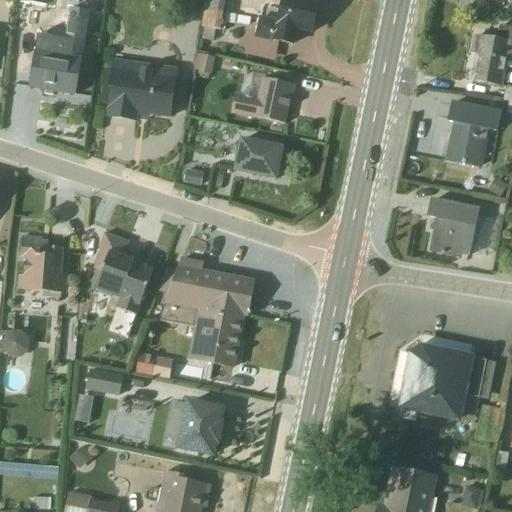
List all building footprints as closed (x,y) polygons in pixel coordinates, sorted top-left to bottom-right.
[(204,0),(199,29),(202,29),(200,42),(211,44),(213,32),(223,34),(224,25),(247,29),(249,20),(225,16),(228,1),(232,1),(232,0),(204,0)] [(246,38),(243,57),(273,63),(277,44),(290,47),(293,31),(310,34),(316,6),(287,0),(280,0),(275,23),(257,19),(254,34),(252,34),(251,39),(246,38)] [(89,22),(89,19),(88,19),(89,7),(71,4),(64,45),(41,42),(39,55),(33,54),(29,77),(42,80),(40,92),(41,92),(42,97),(51,98),(53,94),(73,97),(81,50),(84,50),(86,36),(89,36),(91,23),(89,22)] [(476,57),(471,83),(501,89),(504,70),(511,71),(511,28),(498,26),(495,44),(473,40),(470,55),(476,57)] [(199,58),(196,75),(209,78),(213,61),(199,58)] [(113,63),(106,120),(133,124),(134,121),(146,122),(147,117),(168,119),(175,71),(113,63)] [(290,102),(293,89),(243,78),(240,96),(233,94),(229,116),(283,127),(288,102),(290,102)] [(511,89),(504,89),(502,102),(511,104),(511,89)] [(496,135),(499,116),(451,106),(447,124),(454,126),(453,135),(451,135),(445,162),(480,170),(485,143),(484,143),(486,134),(496,135)] [(280,151),(240,143),(233,174),(274,182),(280,151)] [(505,188),(493,181),(486,193),(497,200),(505,188)] [(475,213),(431,204),(428,220),(438,222),(435,233),(434,233),(430,253),(444,257),(444,256),(457,259),(458,257),(465,259),(475,213)] [(157,226),(149,246),(167,253),(175,233),(157,226)] [(126,245),(103,236),(97,253),(104,256),(98,274),(100,275),(94,292),(118,301),(115,311),(134,318),(151,273),(132,265),(132,264),(121,260),(126,245)] [(17,279),(16,293),(40,295),(40,300),(59,302),(60,296),(65,297),(66,278),(60,277),(62,251),(44,250),(44,251),(39,250),(40,241),(20,239),(18,263),(23,264),(22,279),(17,279)] [(245,318),(251,290),(246,284),(198,275),(200,268),(179,263),(176,276),(165,272),(157,294),(157,295),(165,298),(245,319),(245,318)] [(192,331),(186,362),(231,370),(241,318),(165,298),(157,323),(192,331)] [(125,363),(129,336),(115,334),(117,323),(93,319),(87,358),(125,363)] [(7,359),(19,360),(26,354),(27,343),(20,335),(0,334),(0,355),(4,355),(7,359)] [(486,403),(493,366),(484,364),(467,360),(469,348),(422,339),(419,350),(409,357),(398,411),(400,412),(398,421),(413,424),(415,415),(471,426),(476,401),(486,403)] [(84,393),(117,400),(121,379),(88,373),(84,393)] [(210,458),(213,444),(215,445),(219,427),(217,426),(220,413),(172,403),(162,447),(210,458)] [(479,409),(473,441),(492,444),(498,412),(479,409)] [(91,461),(80,449),(67,461),(77,473),(91,461)] [(507,456),(497,454),(493,475),(503,476),(507,456)] [(0,477),(57,479),(57,465),(0,463),(0,477)] [(428,511),(435,481),(391,472),(382,510),(376,509),(375,511),(428,511)] [(193,481),(162,475),(159,492),(152,491),(147,492),(142,496),(141,502),(156,505),(154,511),(199,511),(200,509),(199,508),(200,502),(206,503),(209,489),(193,485),(193,481)] [(464,489),(460,509),(473,511),(474,511),(475,511),(478,511),(480,502),(482,494),(478,494),(478,492),(464,489)] [(117,511),(119,507),(108,506),(89,502),(67,495),(62,511),(117,511)]
